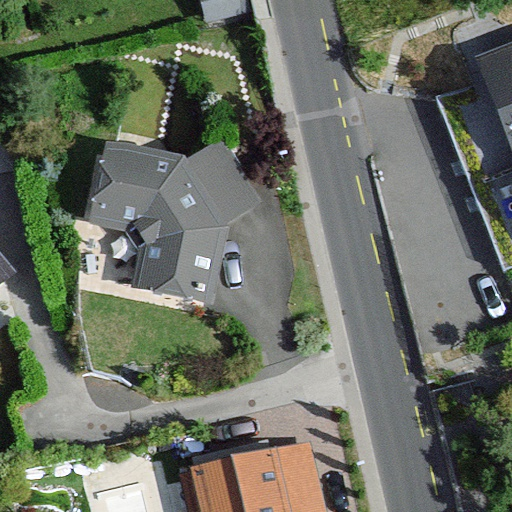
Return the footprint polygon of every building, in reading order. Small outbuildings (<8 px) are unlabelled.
[(249,0),(198,0),(205,23),(253,9),(249,0)] [(511,52),(428,82),(466,190),(511,173),(511,52)] [(192,159),(105,145),(90,218),(134,223),(145,242),(137,284),(213,298),(232,219),(265,195),(227,136),(192,159)] [(0,286),(18,272),(0,251),(0,286)] [(331,511),(316,439),(189,467),(197,511),(331,511)]
